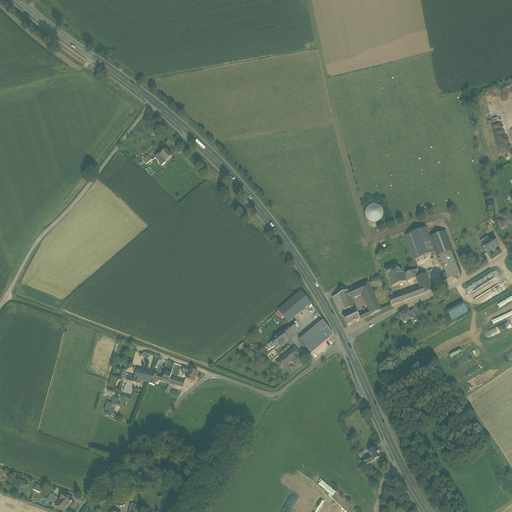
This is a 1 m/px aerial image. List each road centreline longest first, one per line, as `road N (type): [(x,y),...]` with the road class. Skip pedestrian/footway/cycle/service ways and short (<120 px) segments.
road 1 (unclassified): [(77,511),(211,373),(274,396),(344,340)]
road 2 (secondary): [(344,340),(268,218),(152,101)]
road 3 (unclassified): [(0,307),(43,232),(152,101)]
road 4 (track): [(309,0),(369,239)]
road 5 (unclassified): [(344,340),(511,249)]
road 6 (secondary): [(152,101),(27,6)]
road 7 (secondary): [(401,466),(344,340)]
road 8 (track): [(7,295),(133,343)]
